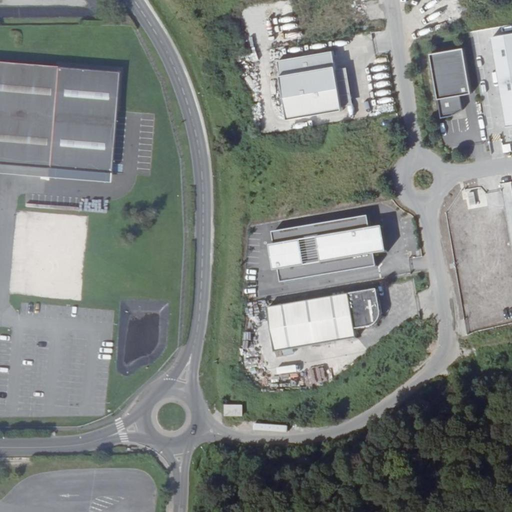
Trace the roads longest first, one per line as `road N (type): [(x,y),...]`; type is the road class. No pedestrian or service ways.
road 1 (tertiary): [(177,387),(202,292),(200,160),(175,71),(134,0)]
road 2 (unclassified): [(201,428),(276,442),(331,435),(440,368)]
road 3 (unclassified): [(427,196),(450,322),(451,348),(440,368)]
road 4 (unclassified): [(393,0),(421,147)]
road 5 (unclassified): [(140,425),(53,447),(0,447)]
road 6 (unknown): [(501,160),(475,26)]
